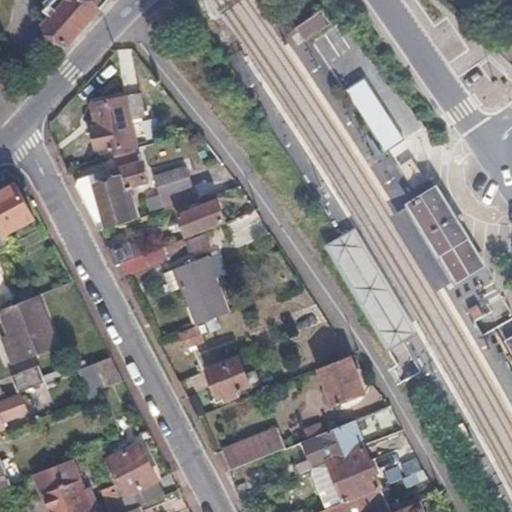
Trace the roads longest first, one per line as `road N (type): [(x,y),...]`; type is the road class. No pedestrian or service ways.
road 1 (residential): [(121,14),(220,139),(386,381),(460,511)]
road 2 (residential): [(21,128),(220,511)]
road 3 (tertiary): [(385,0),(488,144)]
road 4 (tertiary): [(21,128),(121,14)]
